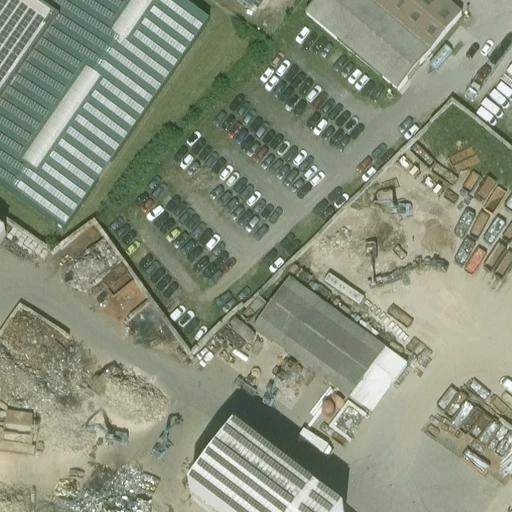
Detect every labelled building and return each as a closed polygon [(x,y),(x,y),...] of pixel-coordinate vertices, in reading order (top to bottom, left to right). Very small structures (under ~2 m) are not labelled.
[(0,0),(0,110),(76,0),(44,0),(38,10),(23,0),(0,0)] [(208,23),(176,0),(76,0),(0,110),(0,185),(63,231),(208,23)] [(457,0),(325,0),(312,17),(408,94),(476,14),(457,0)] [(405,364),(287,279),(250,329),(348,400),(372,368),(392,382),(405,364)] [(336,511),(234,435),(189,495),(211,511),(336,511)]
